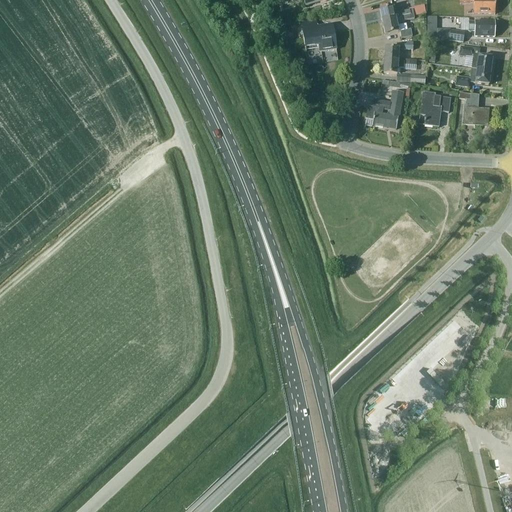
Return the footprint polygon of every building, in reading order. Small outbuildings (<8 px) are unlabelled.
[(460,0),(460,3),(474,3),(474,15),(495,15),(495,0),(460,0)] [(395,15),(393,8),(380,11),(383,24),(402,20),(401,17),(407,15),(408,21),(415,19),(414,17),(414,14),(411,15),(410,12),(395,15)] [(414,14),(414,17),(426,14),(425,10),(425,8),(413,10),(414,14)] [(385,36),(398,33),(400,33),(402,39),(412,37),(411,30),(407,31),(406,25),(403,25),(403,22),(408,21),(407,15),(401,17),(402,20),(383,24),(385,36)] [(333,25),(318,27),(317,20),(301,23),(305,49),(319,47),(320,53),(337,50),(333,25)] [(495,23),(475,22),(475,23),(469,22),(469,32),(475,32),(475,37),(495,38),(495,23)] [(278,28),(280,39),(287,37),(285,27),(278,28)] [(464,34),(451,32),(449,42),(463,44),(464,34)] [(491,72),(493,58),(479,57),(480,50),(461,48),(460,57),(473,58),(471,70),(491,72)] [(398,62),(399,50),(385,49),(385,61),(398,62)] [(410,66),(411,61),(404,60),(404,63),(398,62),(385,61),(384,75),(397,75),(398,69),(404,69),(404,66),(410,66)] [(489,86),(491,72),(471,70),(470,79),(457,78),(456,87),(470,88),(470,83),(475,84),(489,86)] [(427,73),(422,73),(421,77),(411,76),(411,77),(397,76),(397,83),(425,85),(426,77),(427,77),(427,73)] [(404,94),(393,92),(390,104),(391,104),(389,116),(382,115),(383,110),(368,108),(366,120),(373,121),(372,127),(396,131),(398,120),(399,120),(404,94)] [(441,98),(439,108),(434,107),(435,95),(423,94),(420,115),(426,116),(424,126),(439,128),(441,113),(449,114),(451,100),(441,98)] [(483,121),(488,121),(488,111),(478,110),(479,96),(461,95),(460,101),(467,101),(466,110),(465,125),(482,126),(483,121)]
